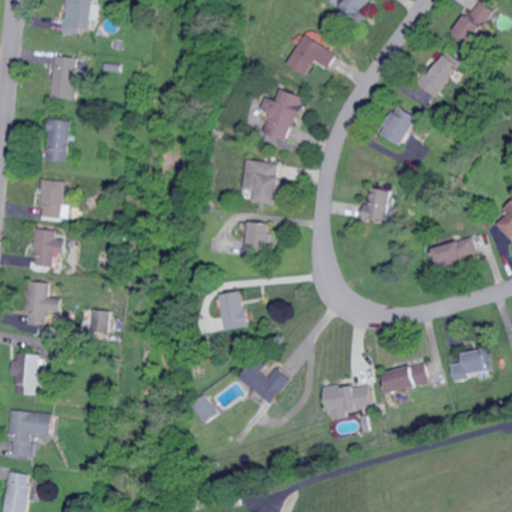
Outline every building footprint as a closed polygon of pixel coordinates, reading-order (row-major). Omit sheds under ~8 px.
[(100,20),(102,0),(68,0),(65,31),(80,33),(81,26),(93,28),(94,19),(100,20)] [(359,19),(375,0),(345,0),(342,5),(359,19)] [(477,0),(456,36),(473,45),(495,8),(481,0),(477,0)] [(309,74),(319,59),(332,67),(342,53),(310,33),(291,63),(309,74)] [(440,96),(464,63),(448,52),(440,64),(435,60),(420,81),(440,96)] [(54,96),(79,97),(81,56),(57,54),(54,96)] [(263,117),(271,120),(268,132),(291,139),(298,117),(303,118),(310,95),(284,87),(281,98),(270,95),(263,117)] [(408,143),(421,114),(400,104),(387,134),(408,143)] [(73,119),(52,118),(49,160),(71,161),(73,119)] [(248,190),(260,191),(259,201),(280,204),(285,162),(251,158),(248,190)] [(44,216),(65,217),(67,179),(46,178),(44,216)] [(391,220),(392,204),(395,204),(396,188),(374,187),(373,202),(366,201),(365,219),(391,220)] [(511,204),(497,218),(511,235),(511,204)] [(272,222),(252,220),(247,256),(268,258),(272,222)] [(60,237),(60,229),(40,227),(37,264),(57,266),(58,252),(68,253),(69,238),(60,237)] [(440,264),(479,255),(475,236),(435,245),(440,264)] [(65,297),(52,296),(54,282),(33,280),(29,322),(50,324),(51,312),(63,313),(65,297)] [(246,290),(224,292),(228,328),(250,326),(246,290)] [(93,329),(111,331),(114,310),(96,308),(93,329)] [(457,380),(472,377),(471,374),(491,370),(487,348),(466,352),(468,361),(454,363),(457,380)] [(40,394),(42,353),(21,352),(21,360),(15,359),(15,375),(20,375),(19,393),(40,394)] [(276,402),(294,377),(279,366),(272,376),(264,370),(267,366),(256,358),(242,377),(276,402)] [(388,371),(394,391),(432,381),(426,361),(388,371)] [(376,406),(373,382),(329,388),(333,420),(352,417),(351,410),(376,406)] [(219,414),(208,394),(194,402),(205,422),(219,414)] [(16,453),(36,454),(38,434),(56,435),(57,411),(15,409),(13,440),(17,440),(16,453)] [(30,511),(35,473),(12,471),(8,511),(30,511)]
